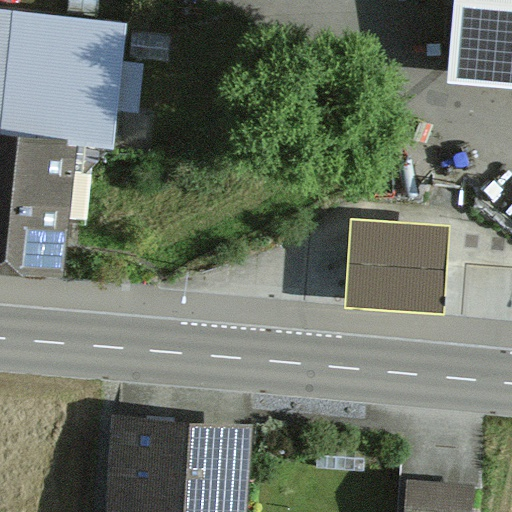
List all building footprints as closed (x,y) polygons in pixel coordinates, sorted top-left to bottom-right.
[(511,0),(465,0),(459,75),(511,79),(511,0)] [(129,26),(0,14),(0,260),(69,266),(79,143),(118,147),(129,26)] [(450,215),(351,209),(346,296),(445,302),(450,215)] [(255,511),(261,432),(123,423),(116,511),(255,511)] [(472,511),(474,484),(407,480),(404,511),(472,511)]
